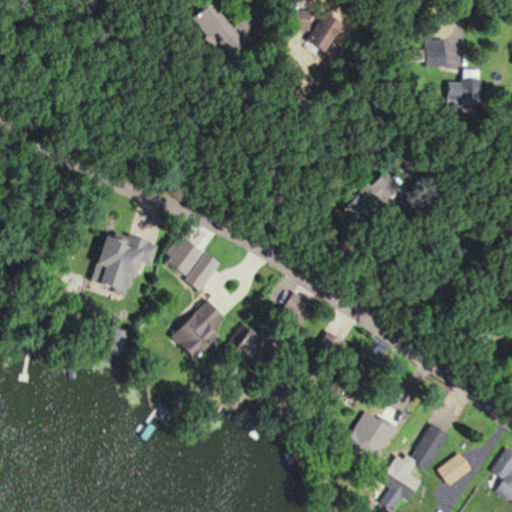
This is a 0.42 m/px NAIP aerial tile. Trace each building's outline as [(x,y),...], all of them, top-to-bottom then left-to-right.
[(185,19),(226,56),(241,39),(200,2),(185,19)] [(308,12),(290,6),(284,25),(302,31),(308,12)] [(317,54),(337,25),(325,17),(305,46),(317,54)] [(218,264),(179,237),(159,265),(198,292),(218,264)] [(279,309),(293,321),(306,305),(292,293),(279,309)] [(222,319),(204,301),(179,325),(197,344),(222,319)] [(446,433),(426,422),(402,467),(388,460),(376,483),(384,487),(376,503),(392,511),(395,511),(413,478),(407,475),(412,466),(425,473),(446,433)] [(377,443),(351,427),(339,446),(375,468),(395,436),(385,430),(377,443)] [(491,488),(511,504),(511,476),(507,473),(511,467),(511,451),(505,447),(485,473),(496,481),(491,488)] [(445,486),(468,470),(457,453),(433,469),(445,486)]
